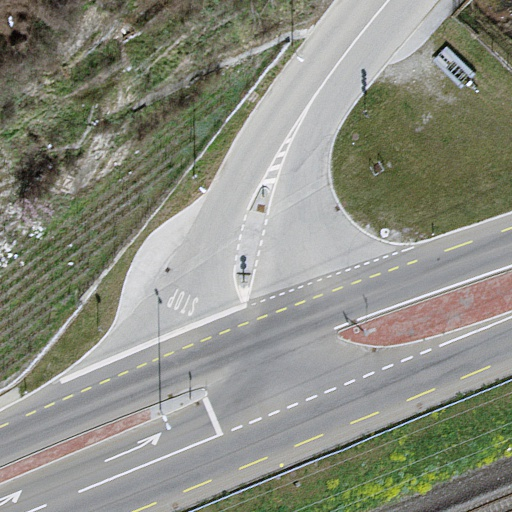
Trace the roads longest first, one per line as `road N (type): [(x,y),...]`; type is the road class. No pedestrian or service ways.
road 1 (unclassified): [(314,96),(221,219),(201,259),(194,307),(205,362)]
road 2 (unclassified): [(305,321),(296,222),(314,96)]
road 3 (primary): [(205,362),(0,449)]
road 4 (primary): [(511,248),(305,321)]
road 5 (primary): [(336,406),(511,335)]
road 6 (primary): [(73,511),(233,448)]
road 7 (unclassified): [(314,96),(391,0)]
